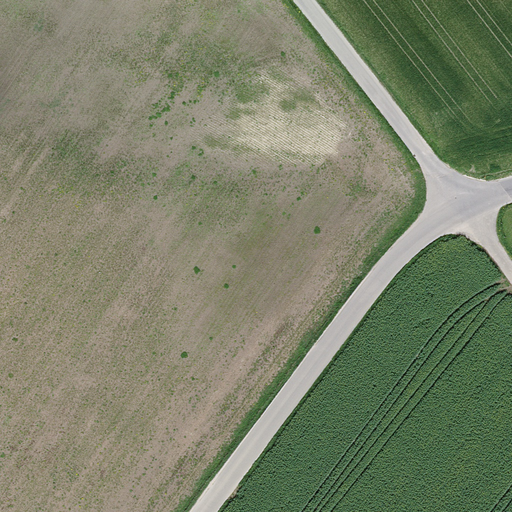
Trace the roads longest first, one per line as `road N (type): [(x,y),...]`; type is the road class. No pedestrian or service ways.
road 1 (unclassified): [(213,511),(416,238),(457,205)]
road 2 (residential): [(307,0),(441,172),(457,205)]
